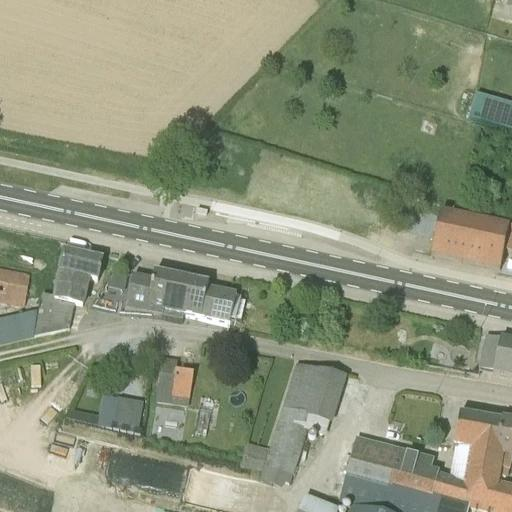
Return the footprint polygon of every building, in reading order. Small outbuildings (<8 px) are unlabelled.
[(511,103),(476,94),(470,118),(511,129),(511,103)] [(511,231),(475,223),(440,215),(430,257),(499,272),(503,254),(511,256),(511,231)] [(90,281),(97,283),(101,262),(64,254),(54,301),(41,298),(32,339),(69,330),(74,306),(84,308),(90,281)] [(0,304),(24,309),(30,279),(0,272),(0,304)] [(179,317),(187,282),(154,275),(152,283),(128,278),(126,286),(125,285),(111,282),(110,282),(94,310),(115,315),(119,315),(161,320),(181,325),(183,318),(179,317)] [(179,317),(183,318),(229,328),(236,298),(207,291),(208,287),(187,282),(179,317)] [(0,348),(32,341),(28,319),(0,325),(0,348)] [(511,344),(486,339),(478,374),(511,381),(511,344)] [(138,371),(148,373),(150,363),(140,361),(138,371)] [(155,404),(187,409),(192,377),(175,374),(176,365),(162,363),(155,404)] [(347,378),(295,366),(282,411),(311,421),(328,425),(332,426),(347,378)] [(143,406),(103,399),(98,424),(98,428),(138,436),(143,406)] [(306,435),(311,421),(282,411),(259,485),(282,492),(284,487),(289,488),(306,435)] [(193,436),(205,439),(210,415),(198,413),(193,436)] [(442,481),(437,499),(436,502),(441,503),(462,509),(468,480),(496,485),(497,479),(498,479),(499,471),(494,471),(501,424),(459,417),(453,450),(471,453),(465,488),(464,489),(457,485),(450,478),(449,483),(442,481)] [(328,425),(311,421),(306,435),(324,440),(328,425)] [(511,457),(511,425),(501,424),(494,471),(499,471),(498,479),(505,480),(506,472),(509,473),(511,457)] [(369,511),(438,511),(441,503),(436,502),(437,499),(391,487),(395,473),(381,470),(385,451),(355,443),(339,504),(352,507),(369,511)] [(437,499),(442,481),(428,477),(429,476),(426,475),(429,463),(400,455),(385,451),(381,470),(395,473),(391,487),(437,499)] [(511,511),(511,489),(504,487),(496,485),(468,480),(462,511),(465,511),(511,511)] [(304,498),(298,511),(338,511),(304,498)] [(441,503),(438,511),(465,511),(462,511),(462,509),(441,503)]
